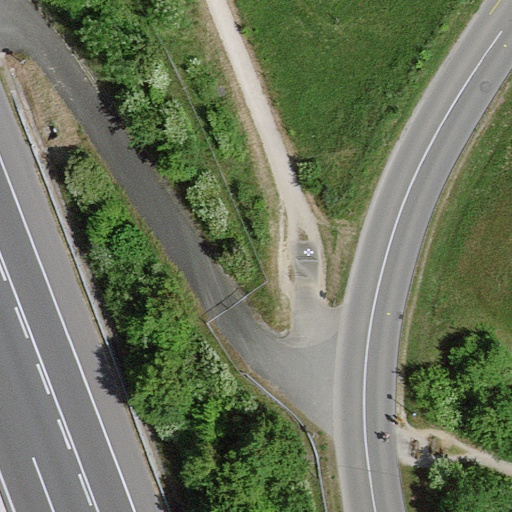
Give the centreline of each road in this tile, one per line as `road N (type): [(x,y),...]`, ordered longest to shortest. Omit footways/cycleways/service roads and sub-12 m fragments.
road 1 (tertiary): [(511,18),(423,162),(389,255),(365,401),(378,511)]
road 2 (track): [(219,0),(297,195),(317,313),(365,401)]
road 3 (motorway): [(55,511),(0,362)]
